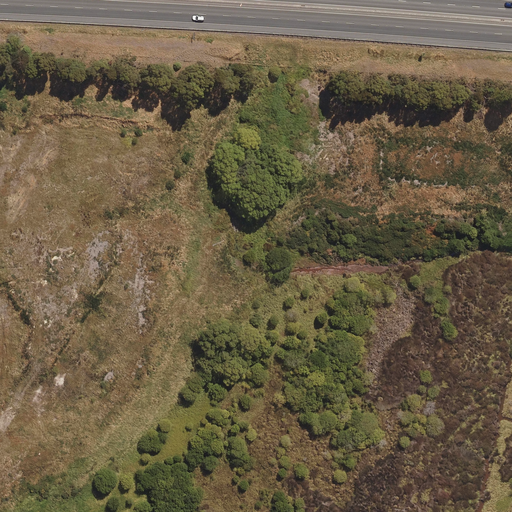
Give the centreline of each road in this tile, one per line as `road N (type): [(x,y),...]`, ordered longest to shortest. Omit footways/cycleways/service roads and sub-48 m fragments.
road 1 (motorway): [(511,35),(0,3)]
road 2 (motorway): [(378,0),(511,11)]
